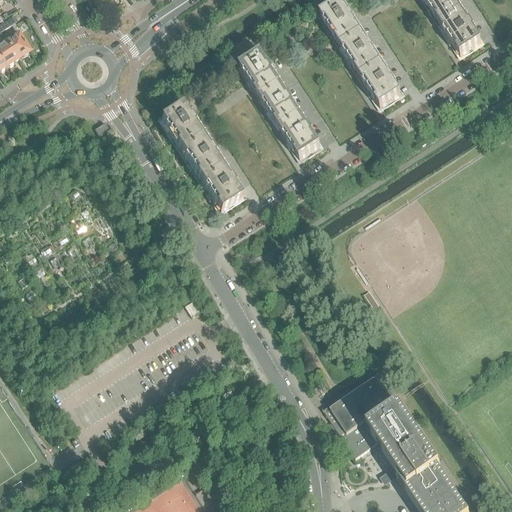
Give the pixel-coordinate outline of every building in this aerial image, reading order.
[(108,0),(87,0),(91,4),(90,5),(94,11),(99,7),(108,1),(108,0)] [(451,0),(421,0),(441,29),(461,16),(452,1),(453,0),(452,0),(451,0)] [(351,21),(349,18),(341,6),(321,20),(341,50),(361,37),(352,22),(353,22),(352,21),(351,21)] [(471,30),(469,27),(461,16),(441,29),(460,60),(481,46),(471,31),(472,31),(472,30),(471,30)] [(0,34),(0,35),(11,28),(8,23),(0,27),(0,34)] [(32,51),(28,45),(25,47),(19,37),(11,42),(10,40),(5,43),(17,62),(22,58),(24,59),(28,57),(28,55),(29,54),(29,53),(32,51)] [(371,52),(369,49),(361,37),(341,50),(360,81),(381,68),(371,53),(372,52),(372,51),(371,52)] [(17,62),(5,43),(2,45),(3,47),(0,49),(0,60),(5,69),(7,68),(9,69),(12,67),(12,65),(17,62)] [(271,73),(269,70),(261,58),(240,72),(260,102),(281,89),(271,74),(273,74),(272,73),(271,73)] [(391,82),(389,79),(381,68),(360,81),(380,112),(401,98),(391,83),(392,83),(392,82),(391,82)] [(291,104),(289,101),(281,89),(260,102),(280,133),(301,120),(291,105),(292,104),(292,103),(291,104)] [(191,125),(189,122),(181,110),(160,124),(180,155),(201,141),(191,126),(192,126),(192,125),(191,125)] [(310,134),(308,131),(301,120),(280,133),(300,164),(321,150),(311,135),(312,135),(311,134),(310,134)] [(109,134),(104,126),(94,132),(99,140),(109,134)] [(221,172),(213,160),(211,157),(212,156),(211,155),(210,156),(201,141),(180,155),(200,185),(221,172)] [(240,202),(233,190),(231,187),(232,187),(231,186),(230,186),(221,172),(200,185),(220,216),(240,202)] [(152,282),(141,265),(132,271),(143,288),(152,282)] [(193,304),(189,307),(195,317),(199,314),(193,304)] [(189,307),(184,309),(191,320),(195,317),(189,307)] [(397,408),(395,406),(376,378),(323,414),(340,440),(355,462),(360,458),(374,449),(362,432),(397,408)] [(463,511),(430,461),(431,460),(409,428),(410,428),(397,408),(362,432),(374,449),(378,447),(394,471),(394,472),(393,473),(393,474),(393,475),(393,476),(393,477),(394,478),(395,478),(396,479),(397,479),(398,478),(399,478),(400,479),(397,481),(407,497),(409,496),(415,505),(413,506),(417,511),(463,511)]
